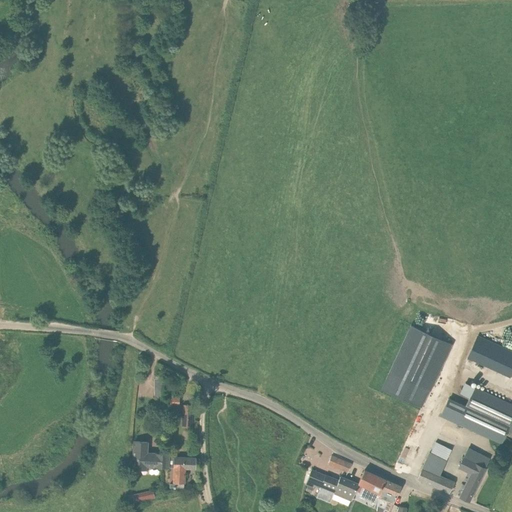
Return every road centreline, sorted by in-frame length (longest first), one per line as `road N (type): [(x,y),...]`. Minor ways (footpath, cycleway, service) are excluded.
road 1 (unclassified): [(482,511),(344,452),(274,407),(122,337),(0,324)]
road 2 (track): [(211,383),(201,411),(211,511)]
